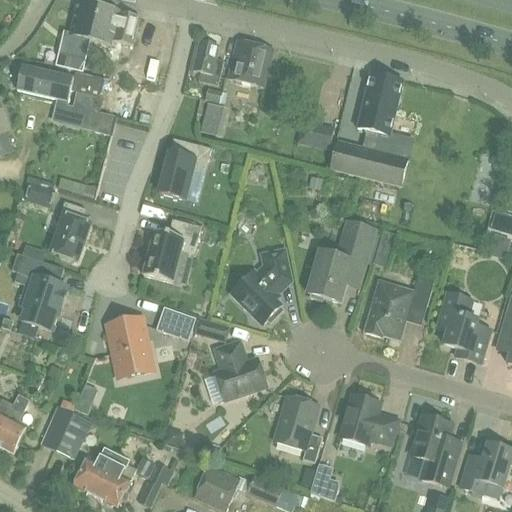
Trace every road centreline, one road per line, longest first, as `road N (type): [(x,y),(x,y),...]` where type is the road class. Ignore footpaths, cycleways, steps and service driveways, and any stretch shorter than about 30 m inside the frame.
road 1 (residential): [(191,15),(511,103)]
road 2 (residential): [(191,15),(133,177),(107,284)]
road 3 (residential): [(511,406),(316,347)]
road 4 (primary): [(335,0),(511,44)]
